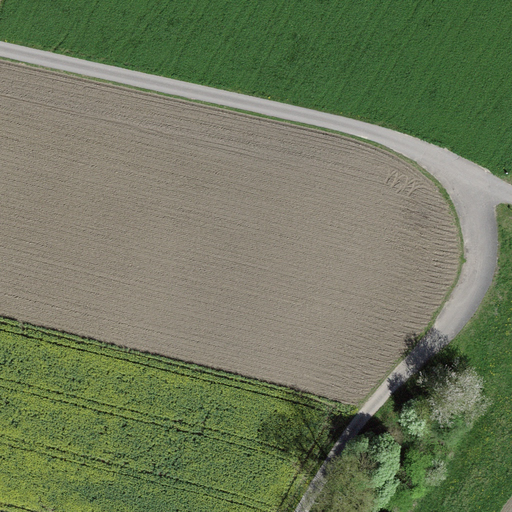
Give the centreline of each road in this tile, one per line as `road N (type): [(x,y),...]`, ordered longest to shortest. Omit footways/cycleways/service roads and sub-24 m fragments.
road 1 (unclassified): [(0,48),(350,125),(458,171)]
road 2 (unclassified): [(458,171),(480,220),(471,289),(361,418),(301,511)]
